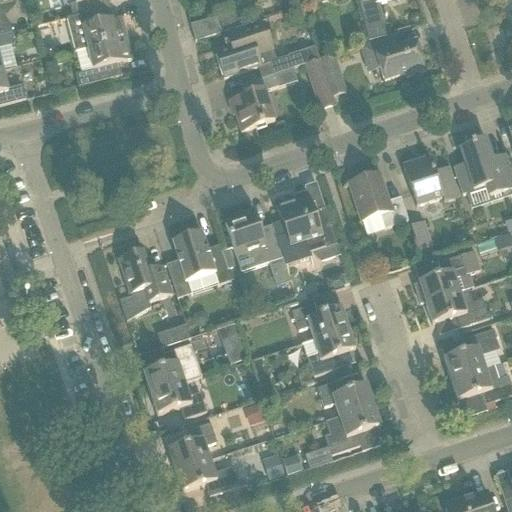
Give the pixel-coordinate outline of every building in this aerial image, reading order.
[(74,0),(76,5),(69,7),(72,19),(104,11),(101,0),(74,0)] [(356,0),(368,43),(386,39),(384,29),(382,30),(376,6),(399,0),(356,0)] [(120,19),(115,21),(112,9),(104,11),(72,19),(65,21),(74,54),(126,41),(120,19)] [(258,9),(246,12),(249,24),(261,21),(258,9)] [(8,24),(3,14),(0,11),(0,37),(11,35),(8,24)] [(220,35),(248,26),(244,12),(215,20),(220,35)] [(231,49),(214,54),(223,81),(242,75),(256,70),(258,69),(261,68),(258,58),(273,53),(264,25),(246,31),(227,37),(231,49)] [(0,72),(2,72),(0,64),(0,50),(3,50),(11,48),(14,47),(11,35),(0,37),(0,72)] [(415,44),(400,49),(396,37),(360,49),(367,70),(375,67),(379,69),(384,84),(404,77),(405,80),(425,73),(415,44)] [(118,66),(131,62),(126,41),(74,54),(74,55),(75,54),(80,74),(74,76),(77,89),(121,78),(118,66)] [(54,46),(42,49),(45,62),(57,58),(54,46)] [(319,62),(318,59),(315,49),(288,57),(293,71),(304,67),(319,62)] [(324,78),(324,77),(338,73),(333,58),(319,62),(324,78)] [(324,78),(319,62),(304,67),(320,112),(334,107),(324,77),(324,78)] [(22,90),(7,93),(2,72),(0,72),(0,108),(25,102),(22,90)] [(265,94),(278,89),(274,77),(241,88),(245,99),(229,104),(230,110),(232,109),(240,134),(274,123),(265,94)] [(464,166),(453,170),(462,197),(484,190),(488,200),(510,193),(511,200),(511,180),(504,157),(492,161),(485,141),(470,146),(471,148),(459,152),(464,166)] [(449,169),(434,174),(429,159),(402,168),(416,209),(441,201),(443,205),(459,200),(449,169)] [(400,200),(387,204),(378,176),(349,186),(361,223),(380,218),(384,231),(408,223),(400,200)] [(324,211),(312,214),(307,199),(277,209),(295,264),(311,259),(310,256),(336,247),(324,211)] [(271,228),(260,232),(253,213),(247,215),(248,219),(224,227),(240,275),(282,261),(271,228)] [(414,254),(432,249),(424,223),(406,229),(414,254)] [(221,253),(208,258),(201,235),(172,244),(186,286),(213,277),(217,288),(230,284),(221,253)] [(162,269),(148,273),(142,254),(118,262),(130,300),(119,304),(126,325),(150,310),(148,305),(171,297),(162,269)] [(454,282),(479,274),(473,254),(437,266),(439,273),(430,276),(431,281),(418,285),(419,287),(413,289),(419,306),(424,305),(425,306),(459,295),(454,282)] [(482,302),(471,306),(467,292),(459,295),(425,306),(432,327),(455,320),(458,331),(489,321),(482,302)] [(340,311),(318,318),(314,307),(290,315),(297,334),(308,331),(312,343),(301,347),(302,347),(347,332),(340,311)] [(186,328),(176,331),(180,345),(191,342),(186,328)] [(332,361),(354,353),(347,332),(302,347),(312,380),(335,372),(332,361)] [(480,358),(499,352),(492,333),(462,343),(466,354),(443,362),(450,383),(493,369),(493,368),(484,371),(480,358)] [(237,340),(222,345),(230,367),(245,362),(237,340)] [(150,397),(184,386),(201,380),(190,348),(162,357),(166,368),(143,376),(150,397)] [(245,381),(253,379),(249,367),(238,371),(239,378),(245,381)] [(511,391),(508,379),(498,382),(493,369),(450,383),(457,404),(480,396),(484,408),(511,398),(511,391)] [(301,390),(314,386),(306,375),(298,380),(301,390)] [(262,377),(257,381),(260,389),(267,385),(262,377)] [(185,386),(202,380),(201,380),(184,386),(150,397),(157,418),(179,411),(183,422),(206,415),(199,395),(189,398),(185,386)] [(366,387),(343,395),(339,383),(316,391),(322,411),(333,407),(337,420),(324,424),(325,424),(373,409),(366,387)] [(249,428),(266,422),(261,406),(243,412),(249,428)] [(357,437),(379,430),(373,409),(325,424),(329,438),(324,440),(330,459),(361,449),(357,437)] [(275,440),(286,436),(282,423),(271,426),(275,440)] [(205,449),(216,445),(210,426),(187,434),(191,445),(168,453),(175,474),(210,462),(205,449)] [(269,483),(284,478),(277,458),(262,463),(269,483)] [(233,470),(214,477),(210,462),(175,474),(182,495),(205,487),(209,499),(240,489),(233,470)] [(511,511),(511,483),(509,484),(511,491),(511,500),(503,503),(506,511),(511,511)] [(492,511),(486,495),(464,502),(463,500),(443,506),(444,511),(492,511)]
